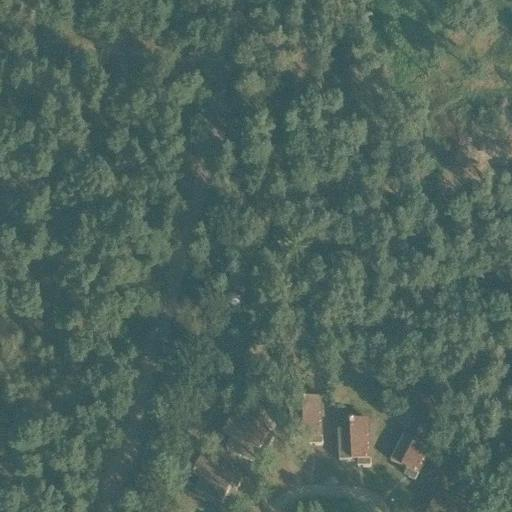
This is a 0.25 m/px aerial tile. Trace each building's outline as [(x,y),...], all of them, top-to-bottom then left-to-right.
[(322,444),(322,397),(304,397),(304,409),(292,409),(292,440),(311,440),(311,444),(322,444)] [(269,448),(274,439),(232,418),(223,434),(229,437),(224,448),(254,464),(263,445),(269,448)] [(369,468),(370,422),(352,422),(352,432),(342,432),(341,462),(359,463),(359,468),(369,468)] [(416,483),(439,439),(421,430),(416,440),(405,435),(391,463),(407,471),(404,477),(416,483)] [(239,489),(243,481),(201,459),(192,476),(201,480),(196,488),(223,502),(232,486),(239,489)] [(474,511),(433,490),(427,500),(434,504),(429,511),(474,511)]
